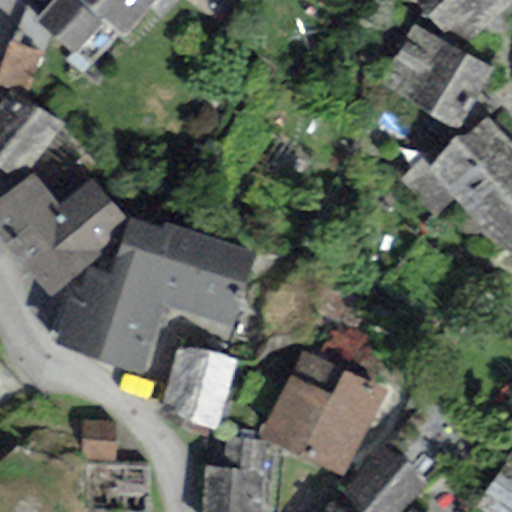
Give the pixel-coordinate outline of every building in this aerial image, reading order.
[(72,54),(101,22),(77,0),(48,0),(32,17),(72,54)] [(154,0),(77,0),(101,22),(122,38),(154,0)] [(493,25),(474,0),(407,0),(432,35),(453,47),(493,25)] [(511,0),(474,0),(493,25),(511,7),(511,0)] [(414,24),(380,84),(459,131),(493,70),(453,47),(432,35),(414,24)] [(15,87),(0,105),(0,183),(7,190),(60,124),(15,87)] [(482,224),(511,193),(511,143),(485,116),(433,168),(420,155),(394,181),(431,218),(454,196),(482,224)] [(32,174),(0,198),(0,219),(46,278),(126,217),(97,180),(59,209),(32,174)] [(511,193),(482,224),(511,254),(511,193)] [(54,340),(53,345),(141,373),(162,306),(231,328),(256,252),(163,222),(160,229),(129,219),(111,275),(87,268),(79,292),(71,289),(54,340)] [(236,361),(181,342),(157,412),(212,431),(236,361)] [(375,386),(303,350),(267,423),(339,459),(375,386)] [(258,511),(263,439),(218,437),(216,470),(207,469),(204,511),(258,511)] [(404,511),(408,508),(425,484),(381,439),(332,500),(346,511),(404,511)] [(511,511),(511,451),(474,509),(479,511),(511,511)] [(346,511),(332,500),(323,511),(346,511)]
